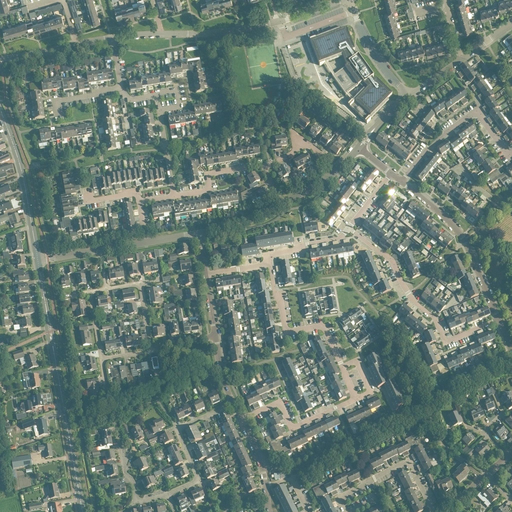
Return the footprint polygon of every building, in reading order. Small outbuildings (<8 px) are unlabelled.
[(95,5),(93,0),(91,0),(85,2),(85,3),(83,3),(85,8),(87,8),(95,5)] [(139,0),(137,1),(138,5),(141,13),(147,11),(144,1),(140,2),(139,0)] [(215,9),(212,0),(211,1),(207,2),(209,10),(215,9)] [(220,7),(218,0),(214,0),(213,0),(212,0),(215,9),(220,7)] [(462,8),(466,7),(465,3),(468,2),(467,0),(463,0),(464,0),(459,2),(459,3),(455,4),(457,10),(462,9),(462,8)] [(182,8),(180,2),(171,4),(172,5),(174,10),(182,8)] [(209,10),(207,2),(202,4),(202,3),(200,4),(203,12),(209,10)] [(396,8),(395,2),(391,3),(391,4),(386,6),(388,11),(393,10),(393,9),(396,8)] [(9,9),(8,3),(0,5),(0,8),(1,12),(9,9)] [(411,4),(408,4),(409,7),(406,8),(407,9),(404,10),(404,13),(407,12),(408,12),(408,13),(413,11),(411,4)] [(97,11),(95,5),(87,8),(88,13),(88,14),(97,11)] [(141,13),(138,5),(137,5),(132,7),(135,15),(141,13)] [(123,18),(121,10),(120,7),(114,9),(117,20),(123,18)] [(135,15),(132,7),(128,8),(128,7),(127,8),(129,16),(135,15)] [(463,13),(467,12),(466,7),(462,8),(462,9),(457,10),(459,16),(464,15),(463,13)] [(129,16),(127,8),(126,8),(121,10),(123,18),(129,16)] [(395,16),(393,10),(388,11),(388,13),(384,14),(386,20),(391,19),(391,17),(395,16)] [(98,17),(97,11),(88,14),(88,15),(89,14),(90,19),(98,17)] [(469,18),(467,12),(463,13),(464,15),(459,16),(460,22),(465,21),(465,19),(469,18)] [(62,16),(56,18),(58,26),(64,24),(62,16)] [(393,23),(396,22),(395,16),(391,17),(391,19),(386,20),(388,26),(393,24),(393,23)] [(100,23),(98,17),(90,19),(92,24),(91,24),(92,25),(100,23)] [(58,26),(56,18),(50,19),(52,28),(58,26)] [(467,25),(470,24),(469,18),(465,19),(465,21),(460,22),(462,28),(467,26),(467,25)] [(52,28),(50,19),(44,21),(47,29),(52,28)] [(47,29),(44,21),(38,23),(41,31),(47,29)] [(35,33),(33,25),(32,22),(26,24),(27,26),(28,31),(29,35),(35,33)] [(394,29),(398,28),(396,22),(393,23),(393,24),(388,26),(389,32),(394,30),(394,29)] [(28,31),(27,26),(26,24),(26,23),(20,25),(22,33),(28,31)] [(41,31),(38,23),(33,25),(35,33),(41,31)] [(472,30),(470,24),(467,25),(467,26),(462,28),(463,33),(466,33),(467,35),(473,34),(472,30)] [(22,33),(20,25),(14,26),(17,34),(22,33)] [(17,34),(14,26),(8,28),(11,36),(17,34)] [(11,36),(8,28),(2,30),(5,38),(11,36)] [(400,34),(398,28),(394,29),(394,30),(389,32),(391,37),(396,36),(396,35),(400,34)] [(315,38),(310,40),(310,41),(311,40),(312,42),(311,42),(319,64),(320,63),(320,65),(319,65),(320,66),(325,64),(324,62),(342,55),(346,66),(332,77),(345,95),(347,93),(354,88),(359,85),(365,90),(365,91),(353,103),(352,101),(348,105),(348,106),(349,105),(350,106),(350,107),(365,122),(366,121),(367,123),(367,124),(371,120),(369,118),(387,100),(390,97),(392,95),(376,79),(374,81),(372,78),(373,77),(358,55),(356,57),(352,51),(355,50),(346,29),(316,40),(315,38)] [(448,37),(447,37),(446,37),(447,39),(443,40),(443,43),(441,43),(442,48),(443,47),(445,52),(451,50),(449,45),(448,45),(447,42),(449,41),(448,37)] [(445,52),(443,47),(442,48),(441,43),(435,45),(436,49),(438,49),(439,54),(445,52)] [(425,54),(423,49),(422,49),(421,45),(415,47),(416,51),(417,50),(419,55),(425,54)] [(439,54),(438,49),(436,49),(435,45),(430,47),(431,51),(432,51),(433,55),(439,54)] [(419,55),(417,50),(416,51),(415,47),(409,48),(411,52),(412,52),(413,57),(419,55)] [(433,55),(432,51),(431,51),(430,47),(423,49),(425,54),(425,53),(426,53),(427,57),(433,55)] [(413,57),(412,52),(411,52),(409,48),(404,50),(405,54),(406,54),(407,59),(413,57)] [(407,59),(406,54),(405,54),(404,50),(397,52),(399,57),(401,56),(402,60),(407,59)] [(192,72),(200,61),(199,58),(187,60),(188,62),(187,63),(188,71),(190,71),(192,72)] [(202,73),(200,61),(192,72),(193,73),(194,75),(202,74),(202,73)] [(467,64),(460,68),(460,69),(464,73),(470,68),(467,64)] [(474,73),(470,68),(464,73),(467,78),(474,73)] [(203,80),(203,79),(202,75),(205,75),(205,72),(202,73),(202,74),(194,75),(194,77),(193,77),(194,81),(195,81),(203,80)] [(477,78),(474,73),(467,78),(467,79),(471,83),(473,81),(477,78)] [(483,81),(480,76),(477,78),(473,81),(473,82),(477,86),(483,81)] [(204,86),(204,85),(203,81),(206,81),(206,78),(203,79),(203,80),(195,81),(195,83),(194,83),(195,87),(196,87),(204,86)] [(487,86),(483,81),(477,86),(480,91),(487,86)] [(42,90),(43,90),(42,82),(29,84),(31,94),(40,93),(40,90),(42,90)] [(206,84),(204,85),(204,86),(196,87),(196,89),(195,89),(196,93),(205,92),(204,87),(207,87),(206,84)] [(487,86),(480,91),(484,96),(490,91),(487,86)] [(457,93),(462,99),(467,96),(463,89),(462,89),(462,90),(458,93),(457,93)] [(457,93),(456,91),(452,95),(453,96),(457,103),(458,103),(462,99),(457,93)] [(490,91),(484,96),(487,100),(487,101),(491,98),(492,98),(494,97),(490,91)] [(453,96),(448,100),(452,106),(457,103),(453,96)] [(495,103),(492,98),(491,98),(487,101),(484,102),(485,103),(488,107),(495,103)] [(448,100),(443,103),(446,108),(448,110),(452,106),(448,100)] [(446,108),(443,103),(442,101),(437,105),(441,111),(446,108)] [(495,103),(488,107),(491,112),(496,109),(496,110),(499,108),(495,103)] [(303,104),(299,110),(302,113),(307,107),(303,104)] [(437,105),(432,108),(432,109),(435,112),(434,112),(436,115),(437,115),(441,111),(437,105)] [(434,112),(435,112),(432,109),(429,111),(428,110),(424,115),(431,120),(434,116),(432,114),(434,112)] [(496,109),(491,112),(489,114),(490,114),(493,119),(499,114),(496,110),(496,109)] [(499,114),(493,119),(496,124),(503,119),(499,114)] [(424,115),(420,120),(427,125),(430,121),(431,120),(424,115)] [(309,123),(302,117),(302,118),(299,116),(296,119),(299,122),(297,124),(304,130),(309,123)] [(506,124),(503,119),(496,124),(500,129),(506,124)] [(423,129),(427,125),(420,120),(417,125),(423,130),(423,129)] [(466,128),(473,138),(478,134),(471,124),(470,124),(470,125),(466,128)] [(506,124),(500,129),(503,133),(503,134),(506,132),(510,129),(506,124)] [(316,125),(309,134),(315,138),(320,132),(319,132),(321,130),(319,128),(316,125)] [(423,130),(417,125),(413,129),(419,134),(423,130)] [(334,134),(337,136),(340,132),(343,129),(340,127),(334,134)] [(466,128),(461,131),(466,138),(469,136),(471,139),(473,138),(466,128)] [(413,129),(410,134),(409,134),(415,139),(416,139),(418,137),(422,140),(424,138),(421,136),(419,134),(413,129)] [(46,141),(45,131),(40,132),(41,139),(38,139),(39,144),(47,143),(46,141)] [(466,138),(461,131),(457,134),(456,135),(458,137),(461,141),(462,141),(463,143),(468,139),(466,138)] [(344,135),(340,132),(337,136),(336,139),(339,141),(344,135)] [(324,136),(320,142),(326,147),(332,139),(330,137),(330,136),(327,133),(324,136)] [(285,137),(285,136),(284,135),(284,134),(282,135),(281,135),(281,136),(281,138),(271,139),(273,150),(278,149),(278,147),(287,146),(285,137)] [(386,138),(381,134),(376,141),(381,145),(386,138)] [(458,137),(458,138),(453,141),(453,140),(453,141),(458,148),(464,144),(463,143),(462,141),(461,141),(458,137)] [(390,142),(386,138),(381,145),(385,148),(385,149),(387,146),(390,142)] [(399,141),(397,139),(395,142),(393,140),(391,142),(390,142),(387,146),(392,150),(399,141)] [(402,147),(399,145),(401,142),(399,141),(392,150),(396,153),(396,154),(402,147)] [(453,141),(449,144),(448,144),(452,149),(454,151),(458,148),(453,141)] [(331,150),(331,151),(331,152),(333,153),(333,152),(337,155),(340,151),(342,152),(345,149),(337,142),(335,144),(331,150)] [(452,149),(448,144),(447,142),(446,142),(442,145),(447,152),(452,149)] [(260,155),(259,146),(254,147),(253,144),(251,145),(252,147),(253,147),(254,155),(256,155),(256,156),(260,155)] [(254,155),(253,147),(252,147),(248,148),(248,145),(245,146),(246,148),(247,148),(248,156),(250,156),(250,157),(254,156),(254,155)] [(442,145),(441,145),(437,148),(437,149),(439,152),(436,155),(439,157),(442,155),(442,156),(447,152),(442,145)] [(248,156),(247,148),(246,148),(242,149),(242,146),(239,147),(240,149),(241,149),(242,157),(244,157),(244,158),(249,157),(248,156)] [(241,149),(240,149),(236,150),(236,147),(233,148),(234,150),(235,150),(235,153),(236,158),(237,158),(238,158),(238,159),(243,158),(242,157),(241,149)] [(406,151),(402,147),(396,154),(397,154),(401,158),(407,151),(406,151)] [(406,151),(407,151),(401,158),(405,161),(406,161),(411,155),(410,154),(408,153),(412,149),(409,147),(406,151)] [(237,162),(237,158),(236,158),(235,153),(231,154),(230,151),(228,152),(228,154),(230,154),(231,162),(233,162),(233,163),(237,162)] [(231,162),(230,154),(228,154),(225,155),(224,152),(222,153),(222,155),(224,155),(225,163),(227,163),(227,164),(231,163),(231,162)] [(476,162),(483,157),(480,152),(479,152),(473,157),(476,162)] [(0,167),(3,167),(1,164),(7,161),(10,160),(7,153),(5,154),(0,156),(0,167)] [(224,155),(222,155),(219,156),(218,153),(216,154),(217,156),(218,156),(219,164),(221,164),(221,165),(225,164),(225,163),(224,155)] [(439,157),(436,155),(434,153),(434,154),(430,158),(437,163),(441,158),(439,157)] [(206,156),(204,156),(201,157),(200,154),(198,155),(199,157),(200,157),(201,166),(203,165),(203,166),(207,165),(206,158),(206,156)] [(218,156),(217,156),(213,157),(213,154),(210,155),(211,157),(212,157),(213,165),(215,165),(215,166),(219,165),(219,164),(218,156)] [(300,158),(304,166),(306,169),(309,167),(307,164),(311,162),(309,158),(309,157),(308,157),(307,154),(306,154),(307,155),(300,158)] [(201,166),(200,157),(199,157),(186,160),(198,168),(199,166),(201,166)] [(486,161),(483,157),(476,162),(480,167),(482,165),(481,165),(486,162),(486,161)] [(300,158),(294,162),(294,161),(293,161),(295,164),(295,165),(298,169),(301,167),(303,170),(306,169),(304,166),(300,158)] [(437,163),(430,158),(427,162),(426,163),(433,168),(437,163)] [(197,170),(198,168),(186,160),(188,172),(189,173),(197,171),(197,170)] [(485,170),(491,165),(488,161),(488,160),(486,162),(481,165),(482,165),(485,170)] [(433,168),(426,163),(423,167),(429,172),(433,168)] [(0,178),(7,177),(6,174),(5,171),(10,170),(13,169),(11,164),(9,165),(3,167),(0,167),(0,178)] [(495,170),(491,165),(485,170),(488,175),(489,176),(495,171),(495,170)] [(280,172),(277,173),(280,179),(283,177),(290,174),(285,166),(279,169),(280,171),(279,171),(280,172)] [(429,172),(423,167),(419,172),(425,177),(429,172)] [(372,169),(369,174),(375,179),(379,174),(372,169)] [(502,177),(501,175),(496,169),(495,170),(495,171),(489,176),(488,175),(487,176),(493,184),(499,179),(502,177)] [(511,178),(507,171),(506,171),(501,175),(502,177),(499,179),(503,184),(511,178)] [(425,177),(419,172),(416,176),(415,176),(415,177),(422,182),(425,177)] [(248,178),(250,183),(248,184),(251,189),(258,185),(257,185),(256,183),(260,181),(256,174),(248,178)] [(371,183),(375,179),(369,174),(365,178),(371,183)] [(101,187),(100,181),(99,175),(91,177),(92,179),(93,189),(101,188),(101,187)] [(73,181),(78,180),(78,178),(61,181),(62,186),(74,184),(73,181)] [(367,188),(371,183),(365,178),(361,183),(367,188)] [(347,187),(354,192),(357,188),(351,182),(347,187)] [(442,192),(447,186),(442,182),(437,188),(442,192)] [(363,193),(367,188),(361,183),(357,188),(363,193)] [(10,191),(9,189),(10,188),(9,186),(8,185),(0,188),(0,200),(4,199),(6,199),(4,194),(10,191)] [(391,186),(388,190),(394,196),(398,192),(391,186)] [(449,193),(452,189),(447,186),(442,192),(447,196),(449,194),(449,193)] [(350,197),(354,192),(347,187),(344,192),(350,197)] [(454,187),(452,189),(449,193),(449,194),(453,197),(458,191),(454,187)] [(464,195),(461,193),(463,190),(461,188),(459,191),(458,191),(453,197),(458,201),(459,201),(464,195)] [(255,195),(257,199),(256,199),(258,203),(262,201),(261,200),(269,196),(265,189),(255,195)] [(394,196),(388,190),(384,195),(387,197),(391,200),(394,196)] [(346,202),(350,197),(344,192),(340,197),(346,202)] [(250,193),(248,195),(242,198),(242,202),(252,197),(250,193)] [(463,205),(468,198),(470,195),(468,194),(466,197),(464,195),(459,201),(462,204),(463,205)] [(342,206),(346,202),(340,197),(336,201),(339,204),(342,206)] [(393,202),(391,200),(387,197),(383,201),(390,206),(393,202)] [(468,198),(463,205),(461,207),(465,211),(466,211),(471,205),(471,204),(473,202),(468,198)] [(10,206),(9,203),(6,204),(4,199),(0,200),(0,212),(3,211),(3,213),(13,209),(12,206),(10,206)] [(77,202),(77,200),(60,203),(61,208),(63,207),(73,206),(72,203),(77,202)] [(390,206),(383,201),(380,205),(386,210),(390,206)] [(412,213),(417,207),(413,203),(407,210),(412,213)] [(346,209),(342,206),(339,204),(336,208),(342,213),(346,209)] [(471,215),(476,208),(471,205),(466,211),(471,215)] [(416,217),(422,210),(417,207),(412,213),(416,217)] [(338,218),(342,213),(336,208),(332,213),(338,218)] [(480,212),(476,208),(471,215),(475,218),(480,212)] [(420,220),(426,213),(422,210),(416,217),(420,220)] [(334,223),(338,218),(332,213),(328,218),(334,223)] [(430,217),(426,213),(420,220),(424,223),(426,221),(430,217)] [(17,214),(11,216),(13,221),(10,222),(11,225),(13,224),(15,228),(22,226),(21,221),(19,222),(18,220),(19,220),(17,214)] [(0,218),(0,223),(0,224),(9,221),(7,215),(0,218)] [(97,220),(94,220),(93,216),(91,216),(94,232),(99,231),(98,225),(97,220)] [(71,227),(69,217),(65,218),(62,218),(64,229),(69,228),(71,227)] [(88,231),(86,222),(84,222),(83,217),(80,218),(83,234),(88,233),(88,231)] [(405,217),(403,219),(415,228),(418,223),(415,222),(414,223),(405,217)] [(330,228),(334,223),(328,218),(324,223),(329,227),(330,228)] [(367,230),(372,224),(368,220),(363,226),(367,230)] [(425,231),(430,225),(426,221),(424,223),(421,228),(425,231)] [(310,223),(310,225),(311,233),(318,232),(316,222),(310,223)] [(326,231),(329,227),(324,223),(317,223),(319,232),(326,231)] [(372,234),(377,227),(372,224),(367,230),(372,234)] [(429,235),(435,228),(430,225),(425,231),(429,235)] [(78,236),(76,226),(71,227),(69,228),(71,238),(71,241),(78,239),(78,236)] [(377,237),(382,231),(377,227),(372,234),(377,237)] [(432,240),(433,238),(439,232),(435,228),(429,235),(428,237),(432,240)] [(381,241),(385,237),(386,235),(382,231),(377,237),(381,241)] [(438,242),(443,235),(439,232),(433,238),(438,242)] [(292,241),(292,236),(291,233),(286,234),(287,244),(294,243),(294,240),(292,241)] [(21,239),(20,235),(11,236),(13,247),(12,247),(11,248),(11,250),(12,251),(13,251),(14,252),(22,251),(21,239)] [(442,245),(447,238),(443,235),(438,242),(442,245)] [(384,247),(389,241),(385,237),(381,241),(379,243),(384,247)] [(451,242),(447,238),(442,245),(446,248),(451,242)] [(391,249),(394,244),(389,241),(384,247),(389,251),(391,249)] [(395,252),(401,246),(396,242),(394,244),(391,249),(395,252)] [(219,256),(221,265),(227,264),(226,255),(230,254),(229,246),(221,248),(218,249),(217,245),(214,246),(215,252),(222,251),(222,255),(219,256)] [(258,252),(257,249),(256,245),(251,246),(253,256),(259,255),(259,252),(258,252)] [(356,245),(353,246),(354,253),(362,256),(369,253),(368,250),(356,245)] [(187,246),(179,247),(180,251),(177,252),(178,255),(189,253),(187,246)] [(405,249),(401,246),(395,252),(400,256),(405,249)] [(364,261),(375,256),(374,252),(371,254),(372,256),(371,256),(369,253),(362,256),(364,261)] [(403,256),(405,262),(413,259),(411,253),(403,256)] [(24,258),(18,258),(13,259),(13,256),(3,257),(4,261),(12,260),(12,263),(13,263),(17,263),(18,269),(25,268),(25,266),(26,265),(24,258)] [(374,260),(377,259),(375,256),(364,261),(366,266),(374,263),(372,259),(373,258),(374,260)] [(451,260),(453,265),(461,262),(458,257),(451,260)] [(408,267),(415,264),(413,259),(405,262),(408,267)] [(152,260),(153,264),(150,265),(151,273),(158,272),(156,260),(152,260)] [(190,261),(180,263),(181,272),(191,270),(190,261)] [(151,273),(150,265),(147,265),(146,262),(142,262),(144,274),(151,273)] [(368,271),(380,266),(378,262),(375,264),(376,266),(375,266),(374,263),(366,266),(368,271)] [(463,267),(461,262),(453,265),(455,270),(463,267)] [(417,270),(415,264),(408,267),(410,273),(417,270)] [(137,265),(128,266),(130,277),(138,275),(137,265)] [(381,269),(380,266),(368,271),(370,276),(378,273),(376,269),(377,268),(378,270),(381,269)] [(122,267),(115,268),(117,279),(124,278),(122,267)] [(465,272),(463,267),(455,270),(457,275),(465,272)] [(117,279),(115,268),(109,269),(110,280),(117,279)] [(420,276),(417,270),(410,273),(412,279),(420,276)] [(15,272),(13,272),(14,279),(16,278),(19,278),(19,282),(19,283),(22,282),(29,281),(28,274),(23,275),(22,271),(23,271),(15,272)] [(78,280),(75,281),(76,286),(79,285),(79,286),(86,284),(85,276),(84,276),(84,271),(81,272),(81,273),(76,274),(76,278),(77,278),(78,280)] [(91,273),(92,283),(97,282),(96,281),(100,281),(100,282),(99,272),(91,273)] [(372,281),(384,276),(382,272),(379,273),(380,276),(379,276),(378,273),(370,276),(372,281)] [(467,276),(465,272),(457,275),(459,280),(462,279),(462,278),(467,276)] [(470,275),(467,276),(462,278),(462,279),(464,283),(472,280),(470,275)] [(64,277),(65,280),(61,281),(63,288),(70,287),(68,276),(64,277)] [(378,284),(382,282),(380,279),(381,278),(382,280),(385,279),(384,276),(372,281),(374,286),(378,284)] [(188,277),(179,278),(180,282),(184,281),(185,286),(194,285),(193,281),(196,281),(195,278),(193,279),(193,277),(188,278),(188,277)] [(222,288),(221,280),(215,281),(217,292),(223,291),(223,288),(222,288)] [(381,289),(392,284),(391,280),(388,282),(389,284),(388,284),(386,280),(382,282),(378,284),(381,289)] [(474,285),(472,280),(464,283),(467,288),(474,285)] [(19,282),(15,283),(16,289),(19,289),(19,294),(23,293),(29,292),(28,285),(23,286),(22,282),(19,283),(19,282)] [(394,287),(392,284),(381,289),(383,294),(390,291),(389,287),(390,286),(391,288),(394,287)] [(476,290),(474,285),(467,288),(469,294),(476,290)] [(323,298),(327,298),(334,296),(335,296),(334,290),(333,290),(332,288),(333,288),(332,288),(326,289),(326,291),(326,293),(322,294),(323,298)] [(157,293),(161,292),(160,289),(149,291),(150,293),(149,293),(149,294),(150,294),(150,298),(158,296),(157,293)] [(479,295),(476,290),(469,294),(471,298),(479,295)] [(123,293),(124,301),(135,299),(133,291),(123,293)] [(195,291),(186,292),(187,302),(197,300),(195,291)] [(426,302),(431,295),(426,291),(421,298),(426,302)] [(301,295),(302,302),(314,300),(313,295),(309,296),(308,292),(302,293),(302,294),(302,295),(301,295)] [(19,294),(16,294),(17,300),(20,300),(20,305),(27,304),(31,303),(30,296),(24,297),(23,293),(19,294)] [(431,305),(436,299),(431,295),(426,302),(431,305)] [(159,300),(158,296),(150,298),(151,305),(153,304),(153,305),(154,305),(154,304),(162,303),(162,300),(159,300)] [(334,298),(334,296),(327,298),(328,301),(323,302),(324,304),(324,306),(336,304),(335,298),(334,298)] [(98,299),(98,303),(96,304),(98,312),(105,311),(104,307),(108,306),(108,309),(112,309),(110,297),(107,298),(106,297),(98,299)] [(436,309),(441,303),(436,299),(431,305),(436,309)] [(315,304),(314,300),(302,302),(303,308),(304,308),(304,309),(311,308),(311,304),(315,304)] [(73,311),(76,311),(77,317),(72,318),(73,318),(86,316),(85,308),(84,308),(84,306),(85,306),(85,301),(75,303),(72,304),(73,311)] [(403,315),(411,305),(409,303),(406,307),(404,305),(399,312),(403,315)] [(445,306),(441,303),(436,309),(440,313),(445,306)] [(20,305),(17,305),(18,312),(21,312),(21,316),(24,315),(30,314),(33,314),(32,307),(28,308),(27,308),(27,304),(20,305)] [(337,310),(336,304),(324,306),(325,308),(325,311),(329,310),(330,314),(337,313),(336,311),(337,310)] [(128,310),(129,315),(134,314),(135,314),(137,314),(136,305),(125,307),(126,311),(128,310)] [(414,306),(411,305),(403,315),(407,318),(407,319),(410,315),(413,312),(410,310),(414,306)] [(316,308),(311,308),(304,309),(304,310),(305,316),(306,316),(306,318),(314,317),(313,312),(316,312),(316,308)] [(487,308),(481,310),(484,318),(490,315),(487,308)] [(358,309),(353,313),(360,323),(363,320),(361,317),(364,314),(360,309),(359,310),(358,309)] [(484,318),(481,310),(476,313),(479,320),(484,318)] [(479,320),(476,313),(475,311),(469,313),(470,315),(473,323),(479,320)] [(360,323),(353,313),(348,316),(348,317),(347,318),(351,324),(354,321),(356,325),(360,323)] [(409,325),(417,315),(415,313),(412,317),(410,315),(407,319),(407,318),(404,322),(409,325)] [(413,329),(418,322),(416,320),(419,316),(417,315),(409,325),(413,329)] [(467,323),(465,317),(464,315),(458,318),(461,325),(467,323)] [(470,315),(465,317),(467,323),(468,325),(473,323),(470,315)] [(351,324),(347,318),(346,317),(341,321),(341,322),(340,323),(339,323),(343,329),(347,326),(349,330),(350,329),(352,332),(353,332),(355,330),(353,327),(351,324)] [(198,331),(197,320),(196,319),(196,318),(189,319),(190,321),(192,332),(198,331)] [(461,325),(458,318),(453,320),(456,328),(461,325)] [(30,320),(19,321),(16,322),(17,326),(20,325),(20,329),(31,328),(30,320)] [(417,332),(426,321),(423,320),(420,324),(418,322),(413,329),(417,332)] [(456,328),(453,320),(447,323),(450,330),(456,328)] [(192,332),(190,321),(183,322),(185,333),(192,332)] [(428,323),(426,321),(417,332),(421,335),(427,329),(425,327),(428,323)] [(179,334),(177,325),(170,326),(171,336),(179,334)] [(80,332),(83,331),(83,334),(81,334),(83,346),(92,345),(90,332),(87,333),(86,331),(88,330),(87,326),(79,327),(80,332)] [(157,327),(153,327),(153,330),(155,338),(162,337),(162,335),(165,334),(164,330),(164,326),(157,327)] [(495,340),(490,327),(487,328),(489,333),(486,334),(490,342),(495,340)] [(371,331),(368,328),(364,330),(367,334),(371,339),(371,340),(377,336),(376,336),(378,335),(378,334),(374,329),(371,331)] [(490,342),(486,334),(484,335),(482,330),(480,331),(485,344),(490,342)] [(426,340),(439,335),(437,332),(433,334),(432,331),(424,335),(426,340)] [(485,344),(480,331),(477,333),(479,337),(476,338),(479,345),(480,346),(485,344)] [(369,340),(371,339),(367,334),(364,336),(361,332),(359,333),(358,335),(365,345),(370,341),(369,340)] [(365,345),(358,335),(356,336),(354,337),(357,341),(353,343),(357,349),(359,348),(365,345)] [(439,337),(439,335),(426,340),(428,345),(429,345),(436,342),(435,339),(439,337)] [(133,347),(132,338),(129,338),(128,337),(125,337),(127,348),(133,347)] [(319,337),(311,340),(314,346),(321,342),(319,337)] [(113,350),(112,340),(109,341),(110,343),(105,344),(106,351),(113,350)] [(115,340),(112,340),(113,350),(121,349),(120,341),(115,342),(115,340)] [(324,348),(321,342),(314,346),(316,351),(324,348)] [(483,353),(480,346),(479,345),(476,346),(475,345),(477,345),(476,342),(473,343),(478,355),(483,353)] [(478,355),(473,343),(469,345),(471,347),(472,347),(473,348),(469,349),(473,357),(478,355)] [(423,353),(436,347),(434,345),(430,347),(429,345),(428,345),(421,348),(423,353)] [(473,357),(469,349),(466,351),(465,350),(467,349),(466,346),(463,347),(468,359),(473,357)] [(437,350),(436,347),(423,353),(425,358),(433,354),(432,352),(437,350)] [(468,359),(463,347),(459,349),(461,352),(463,351),(463,352),(459,353),(460,356),(463,361),(468,359)] [(326,353),(324,348),(316,351),(319,357),(326,353)] [(35,356),(25,359),(22,351),(13,354),(15,361),(20,359),(22,365),(26,364),(28,370),(38,367),(35,356)] [(463,361),(460,356),(458,357),(456,352),(454,353),(459,365),(464,363),(463,361)] [(329,359),(326,353),(319,357),(321,362),(324,361),(329,359)] [(459,365),(454,353),(451,354),(453,359),(450,360),(454,368),(459,365)] [(367,358),(369,363),(379,359),(376,354),(367,358)] [(427,363),(440,357),(439,355),(434,357),(433,354),(425,358),(427,363)] [(94,358),(91,359),(87,359),(87,356),(81,357),(82,363),(86,362),(88,371),(96,370),(94,358)] [(454,368),(450,360),(448,361),(446,356),(444,357),(446,362),(449,370),(454,368)] [(151,358),(152,363),(151,363),(150,363),(147,363),(147,362),(147,364),(149,373),(150,385),(156,382),(153,369),(159,368),(164,367),(163,358),(158,359),(157,357),(157,359),(152,360),(152,358),(151,358)] [(441,360),(440,357),(427,363),(429,368),(430,367),(433,373),(439,371),(437,366),(437,365),(437,364),(436,362),(441,360)] [(331,358),(329,359),(324,361),(327,366),(334,363),(331,358)] [(381,364),(379,359),(369,363),(370,364),(372,368),(378,365),(381,364)] [(292,365),(290,360),(282,363),(284,368),(292,365)] [(449,370),(446,362),(437,366),(439,371),(441,375),(450,371),(449,370)] [(149,373),(147,364),(142,365),(141,363),(142,368),(141,369),(140,370),(137,370),(138,375),(139,385),(145,385),(143,374),(149,373)] [(336,369),(334,363),(327,366),(329,372),(336,369)] [(129,370),(126,370),(127,377),(129,387),(134,386),(132,376),(138,375),(137,370),(136,364),(136,366),(131,367),(130,365),(131,370),(130,370),(129,370)] [(294,370),(292,365),(284,368),(287,374),(294,370)] [(380,369),(378,365),(372,368),(369,369),(371,374),(380,369)] [(126,370),(125,366),(125,368),(120,369),(120,367),(119,367),(120,369),(119,369),(118,369),(111,370),(112,377),(116,377),(118,389),(123,388),(121,378),(127,377),(126,370)] [(339,375),(336,369),(329,372),(326,373),(329,379),(332,377),(332,378),(336,376),(339,375)] [(382,374),(380,369),(371,374),(373,378),(382,374)] [(297,376),(294,370),(287,374),(290,379),(297,376)] [(30,377),(31,382),(28,382),(28,383),(28,388),(29,388),(32,388),(32,389),(40,387),(39,379),(40,379),(39,375),(32,376),(31,372),(22,374),(23,378),(30,377)] [(385,379),(382,374),(373,378),(375,383),(385,379)] [(299,381),(297,376),(290,379),(292,385),(299,381)] [(339,381),(336,376),(332,378),(332,377),(329,379),(331,384),(339,381)] [(272,382),(275,389),(280,387),(277,379),(272,382)] [(387,383),(385,379),(375,383),(378,388),(384,385),(387,383)] [(98,380),(87,382),(88,389),(89,389),(91,397),(99,395),(98,386),(99,386),(98,380)] [(302,387),(299,381),(292,385),(295,390),(295,391),(299,389),(302,387)] [(341,386),(339,381),(331,384),(334,390),(341,386)] [(393,381),(387,383),(384,385),(386,388),(386,389),(395,385),(393,381)] [(269,392),(272,390),(275,389),(272,382),(266,384),(269,392)] [(261,387),(264,394),(269,392),(266,384),(261,387)] [(397,390),(395,385),(386,389),(388,394),(397,390)] [(344,392),(341,386),(334,390),(336,395),(344,392)] [(259,397),(264,394),(261,387),(255,389),(257,394),(259,397)] [(302,387),(299,389),(295,391),(295,390),(292,392),(294,397),(302,394),(301,392),(304,391),(302,387)] [(214,390),(212,391),(213,394),(208,397),(212,405),(220,402),(214,390)] [(400,394),(397,390),(388,394),(390,399),(400,394)] [(504,404),(507,403),(511,400),(511,390),(510,392),(510,394),(501,397),(504,404)] [(346,398),(344,392),(336,395),(339,401),(346,398)] [(252,396),(255,404),(261,401),(259,397),(257,394),(252,396)] [(304,399),(302,394),(294,397),(297,403),(300,402),(300,401),(304,399)] [(402,399),(400,394),(390,399),(393,403),(402,399)] [(33,401),(24,402),(25,405),(26,410),(26,412),(32,411),(31,405),(34,405),(35,408),(39,407),(44,406),(43,402),(42,402),(40,396),(33,397),(33,401)] [(249,406),(255,404),(252,396),(246,399),(249,406)] [(495,408),(490,397),(487,398),(489,401),(484,403),(488,411),(495,408)] [(307,398),(304,399),(300,401),(300,402),(302,407),(310,404),(307,398)] [(198,402),(194,403),(192,400),(189,401),(193,410),(195,409),(196,410),(197,412),(205,409),(201,400),(200,399),(197,400),(198,402)] [(377,399),(374,400),(372,401),(375,409),(381,406),(377,399)] [(404,404),(402,399),(393,403),(395,410),(398,409),(398,407),(404,404)] [(375,409),(372,401),(369,402),(366,404),(368,408),(370,411),(375,409)] [(187,404),(181,407),(185,417),(192,414),(187,404)] [(312,409),(310,404),(302,407),(305,413),(312,409)] [(179,420),(185,417),(181,407),(174,410),(179,420)] [(484,417),(479,407),(474,409),(475,412),(470,414),(474,422),(479,420),(478,419),(484,417)] [(368,408),(366,410),(363,411),(366,418),(372,416),(370,411),(368,408)] [(366,418),(363,411),(357,413),(361,421),(366,418)] [(459,418),(456,411),(452,412),(453,415),(449,416),(454,426),(462,423),(460,417),(459,418)] [(357,413),(355,415),(352,416),(355,423),(361,421),(357,413)] [(271,423),(278,420),(275,414),(268,417),(271,423)] [(355,423),(352,416),(346,418),(350,426),(355,423)] [(229,417),(221,420),(218,422),(219,424),(222,423),(224,426),(231,422),(229,417)] [(336,418),(331,420),(334,428),(340,425),(336,418)] [(33,420),(22,424),(24,430),(35,425),(33,420)] [(154,423),(150,425),(152,428),(154,434),(162,431),(161,429),(164,427),(161,420),(154,423)] [(281,425),(278,420),(271,423),(273,428),(278,426),(281,425)] [(334,428),(331,420),(325,423),(329,430),(334,428)] [(39,437),(39,436),(48,435),(46,426),(47,426),(46,421),(37,422),(39,432),(35,433),(36,437),(37,438),(39,437)] [(234,428),(231,422),(224,426),(226,431),(234,428)] [(329,430),(325,423),(320,425),(323,433),(329,430)] [(323,433),(320,425),(314,428),(318,435),(323,433)] [(499,427),(498,425),(496,426),(498,428),(494,431),(500,438),(503,434),(505,436),(508,434),(503,429),(500,426),(499,427)] [(270,436),(280,432),(279,429),(278,426),(273,428),(270,430),(268,431),(270,436)] [(186,432),(188,437),(198,433),(196,427),(189,430),(190,430),(186,432)] [(140,428),(131,432),(135,440),(139,439),(139,441),(144,438),(140,428)] [(237,433),(234,428),(226,431),(229,437),(237,433)] [(318,435),(314,428),(309,430),(312,438),(318,435)] [(312,438),(309,430),(303,433),(304,436),(307,440),(312,438)] [(103,437),(103,440),(111,439),(110,432),(102,433),(98,434),(99,438),(103,437)] [(278,439),(283,437),(280,432),(270,436),(268,437),(271,443),(275,440),(275,441),(278,439)] [(201,439),(198,433),(188,437),(191,443),(195,442),(201,439)] [(239,438),(237,433),(229,437),(231,442),(239,438)] [(170,434),(159,438),(161,442),(163,441),(165,445),(173,441),(170,434)] [(462,441),(467,446),(475,440),(470,434),(462,441)] [(205,445),(216,440),(214,436),(206,440),(203,441),(205,445)] [(307,440),(304,436),(302,437),(299,438),(302,446),(308,443),(307,440)] [(415,444),(414,442),(415,442),(412,437),(405,440),(406,443),(407,443),(409,448),(415,444)] [(241,444),(239,438),(231,442),(234,448),(241,444)] [(302,446),(299,438),(293,441),(297,448),(302,446)] [(112,446),(111,439),(103,440),(104,444),(100,444),(100,448),(104,447),(112,446)] [(282,448),(278,439),(275,441),(275,440),(271,443),(270,443),(275,454),(283,451),(282,448)] [(422,439),(415,442),(414,442),(415,444),(418,449),(421,447),(422,447),(425,445),(422,439)] [(297,448),(293,441),(288,443),(289,445),(291,451),(292,451),(297,448)] [(409,448),(407,443),(406,443),(401,445),(405,453),(410,450),(409,448)] [(244,449),(241,444),(234,448),(236,453),(244,449)] [(44,450),(46,458),(53,457),(51,445),(44,446),(38,447),(39,451),(44,450)] [(293,453),(292,451),(291,451),(289,445),(282,448),(283,451),(286,456),(293,453)] [(405,453),(401,445),(396,448),(399,454),(399,455),(402,454),(405,453)] [(475,451),(479,455),(480,454),(482,457),(489,450),(484,445),(481,448),(480,447),(480,446),(475,451)] [(176,446),(168,450),(170,455),(168,456),(169,459),(179,455),(178,452),(176,446)] [(204,451),(201,446),(194,449),(196,455),(204,451)] [(399,454),(396,448),(395,447),(390,450),(393,457),(394,458),(396,462),(398,460),(396,456),(399,455),(399,454)] [(424,453),(422,447),(421,447),(418,449),(414,451),(416,453),(417,456),(424,453)] [(246,455),(244,449),(236,453),(239,458),(246,455)] [(212,458),(210,455),(208,450),(204,451),(196,455),(199,461),(206,458),(207,460),(206,460),(206,461),(212,458)] [(393,457),(390,450),(384,453),(388,460),(393,457)] [(115,460),(114,452),(102,454),(102,457),(106,456),(106,458),(107,465),(115,464),(114,460),(115,460)] [(388,460),(384,453),(379,455),(380,457),(383,463),(385,461),(388,460)] [(427,458),(424,453),(417,456),(418,459),(420,462),(427,458)] [(180,457),(179,455),(169,459),(167,460),(169,463),(173,461),(175,466),(183,463),(180,457)] [(249,460),(246,455),(239,458),(241,464),(249,460)] [(462,463),(464,460),(457,455),(454,458),(462,463)] [(12,459),(13,470),(20,469),(19,468),(32,466),(31,456),(15,458),(12,459)] [(383,463),(380,457),(374,460),(378,467),(381,466),(384,465),(383,464),(383,463)] [(430,463),(427,458),(420,462),(421,464),(422,467),(430,463)] [(141,471),(148,468),(144,459),(134,463),(135,466),(138,465),(141,471)] [(252,466),(249,460),(241,464),(244,469),(249,467),(252,466)] [(378,467),(374,460),(369,463),(373,470),(375,469),(378,467)] [(215,468),(213,465),(212,462),(201,466),(203,469),(202,470),(204,473),(211,469),(211,470),(215,468)] [(432,469),(430,463),(422,467),(425,472),(432,469)] [(469,472),(463,465),(457,470),(458,472),(453,476),(459,484),(463,480),(467,476),(466,475),(469,472)] [(160,468),(161,470),(164,475),(173,471),(171,466),(165,469),(164,466),(160,468)] [(107,469),(107,472),(106,473),(107,477),(110,477),(118,476),(117,467),(107,469)] [(251,472),(249,467),(244,469),(241,470),(243,476),(251,472)] [(176,476),(179,475),(181,479),(189,476),(186,468),(175,473),(175,474),(176,476)] [(213,473),(211,470),(211,469),(204,473),(205,476),(206,476),(207,479),(217,474),(216,472),(213,473)] [(361,478),(357,471),(352,474),(355,481),(361,478)] [(254,478),(251,472),(243,476),(246,481),(251,479),(254,478)] [(401,481),(408,478),(405,472),(398,476),(401,481)] [(429,473),(425,475),(430,484),(433,482),(429,473)] [(349,482),(346,476),(345,474),(340,477),(343,484),(346,483),(349,482)] [(355,481),(352,474),(346,476),(349,482),(350,484),(355,481)] [(145,489),(154,485),(153,482),(155,481),(153,477),(142,482),(145,489)] [(343,484),(340,477),(334,480),(335,482),(338,487),(341,486),(342,489),(345,488),(344,485),(343,484)] [(404,487),(411,483),(408,478),(401,481),(404,487)] [(254,484),(251,479),(246,481),(243,482),(246,488),(254,484)] [(114,488),(115,495),(126,493),(125,486),(121,487),(120,481),(111,483),(110,480),(98,482),(99,487),(108,485),(109,489),(114,488)] [(440,481),(436,483),(440,491),(441,491),(440,490),(443,489),(444,492),(452,488),(448,480),(441,484),(440,481)] [(220,483),(219,481),(207,485),(208,488),(211,487),(213,491),(220,488),(218,484),(220,483)] [(338,487),(335,482),(330,484),(333,492),(339,489),(338,487)] [(412,490),(414,489),(411,483),(404,487),(406,492),(412,490)] [(256,490),(254,484),(246,488),(248,493),(256,490)] [(325,487),(323,484),(313,489),(317,499),(328,494),(324,487),(325,487)] [(333,492),(330,484),(325,487),(324,487),(328,494),(331,493),(333,492)] [(56,485),(48,487),(50,499),(60,498),(59,493),(58,493),(56,485)] [(286,491),(283,486),(274,490),(277,495),(286,491)] [(193,497),(188,498),(191,503),(192,506),(196,505),(195,501),(204,497),(201,489),(198,491),(197,488),(194,490),(195,492),(191,494),(193,497)] [(485,489),(477,496),(480,499),(483,496),(487,500),(483,504),(484,504),(487,507),(497,498),(492,493),(491,493),(489,491),(490,490),(489,490),(488,492),(485,489)] [(407,499),(415,495),(412,490),(406,492),(404,493),(407,499)] [(288,495),(286,491),(277,495),(279,500),(288,495)] [(182,498),(178,500),(181,507),(180,508),(182,511),(187,510),(186,508),(188,507),(187,505),(188,504),(183,494),(181,496),(182,498)] [(290,500),(288,495),(279,500),(281,504),(290,500)] [(410,504),(417,500),(415,495),(407,499),(410,504)] [(328,498),(321,501),(324,507),(331,503),(328,498)] [(293,505),(290,500),(281,504),(284,509),(293,505)] [(413,509),(420,506),(417,500),(410,504),(413,509)] [(326,511),(334,508),(331,503),(324,507),(326,511)]
